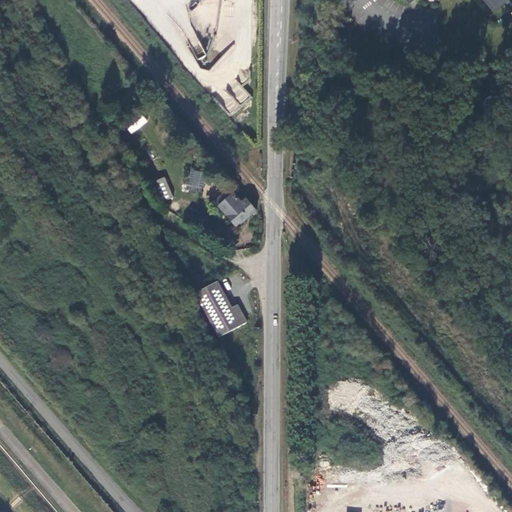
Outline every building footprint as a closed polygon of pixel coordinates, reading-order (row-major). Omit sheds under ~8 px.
[(511,0),(406,0),(409,3),(412,0),(484,0),(495,12),(504,4),(511,13),(511,0)] [(131,133),(147,122),(143,116),(128,127),(131,133)] [(193,148),(198,155),(202,151),(196,145),(193,148)] [(199,189),(204,172),(191,168),(186,185),(199,189)] [(174,194),(166,175),(155,180),(163,198),(174,194)] [(245,199),(240,194),(236,189),(234,191),(229,185),(219,194),(224,200),(221,202),(238,223),(242,219),(243,221),(258,208),(248,196),(245,199)] [(222,334),(250,319),(241,302),(234,305),(219,279),(198,290),(222,334)]
